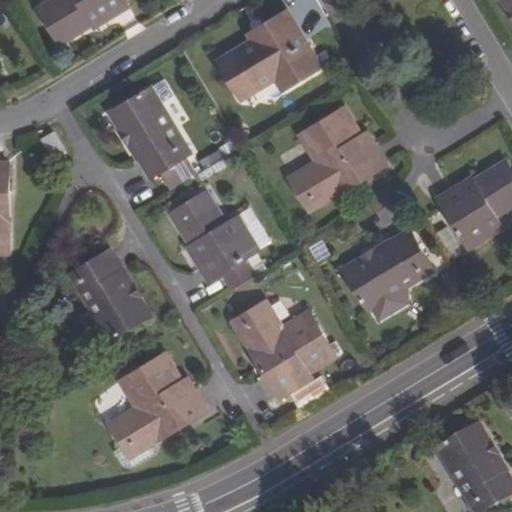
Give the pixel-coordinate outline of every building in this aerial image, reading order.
[(122,0),(55,0),(39,10),(60,45),(90,27),(98,22),(101,26),(128,9),(122,0)] [(511,0),(501,0),(511,18),(511,0)] [(267,34),(252,43),(218,63),(241,100),(276,79),(283,91),(321,67),(287,11),(262,26),(267,34)] [(92,31),(101,26),(98,22),(90,27),(92,31)] [(267,34),(262,26),(248,35),(252,43),(267,34)] [(110,113),(151,178),(191,153),(151,88),(110,113)] [(325,203),(341,193),(337,187),(358,175),(362,180),(387,165),(371,139),(366,142),(360,133),(345,108),(299,136),(316,162),(289,178),(304,203),(319,193),(325,203)] [(366,142),(371,139),(366,130),(360,133),(366,142)] [(52,159),(65,151),(54,132),(41,139),(52,159)] [(0,234),(10,235),(10,217),(3,217),(3,192),(9,192),(9,162),(0,162),(0,234)] [(491,220),(497,216),(511,207),(511,174),(505,163),(477,180),(467,186),(465,182),(438,199),(469,250),(498,232),(491,220)] [(341,193),(362,180),(358,175),(337,187),(341,193)] [(475,176),(465,182),(467,186),(477,180),(475,176)] [(194,251),(191,253),(208,280),(259,250),(241,220),(229,227),(225,221),(207,192),(171,214),(189,242),(194,251)] [(319,193),(304,203),(310,213),(325,203),(319,193)] [(229,227),(241,220),(237,214),(225,221),(229,227)] [(505,228),(497,216),(491,220),(498,232),(505,228)] [(446,226),(438,231),(448,246),(455,242),(446,226)] [(433,270),(408,229),(343,270),(368,310),(433,270)] [(0,252),(10,252),(10,235),(0,234),(0,252)] [(194,251),(189,242),(186,244),(191,253),(194,251)] [(111,338),(150,314),(111,248),(71,273),(111,338)] [(451,289),(460,283),(451,269),(442,274),(451,289)] [(241,336),(251,352),(257,349),(269,369),(264,373),(279,399),(304,383),(301,377),(310,372),(335,357),(307,312),(282,327),(266,301),(241,316),(250,330),(241,336)] [(250,330),(241,316),(232,321),(241,336),(250,330)] [(251,352),(264,373),(269,369),(257,349),(251,352)] [(180,420),(184,426),(208,410),(192,384),(187,387),(181,379),(166,354),(121,381),(137,407),(111,424),(126,448),(140,439),(147,449),(162,439),(159,433),(180,420)] [(301,377),(304,383),(314,378),(310,372),(301,377)] [(187,376),(181,379),(187,387),(192,384),(187,376)] [(162,439),(184,426),(180,420),(159,433),(162,439)] [(511,483),(477,425),(437,450),(474,511),(481,511),(511,493),(511,483)] [(132,458),(147,449),(140,439),(126,448),(132,458)]
